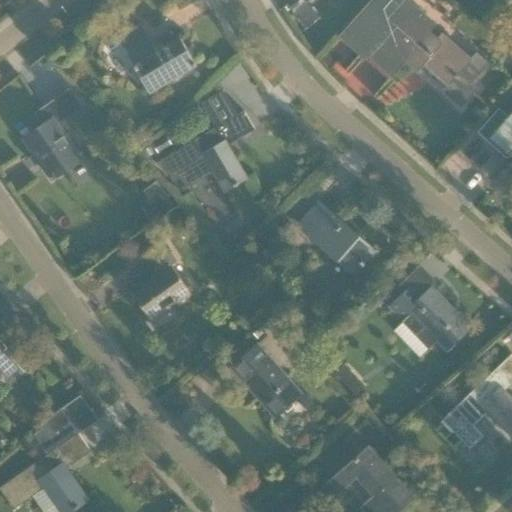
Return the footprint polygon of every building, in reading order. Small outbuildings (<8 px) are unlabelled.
[(299,0),(290,8),(306,28),(320,17),(305,0),(299,0)] [(373,0),(341,36),(389,79),(406,60),(418,70),(424,63),(448,86),(444,90),(462,106),(477,88),(471,82),(488,63),(477,53),(472,59),(443,34),(438,39),(429,31),(436,24),(409,0),(373,0)] [(182,39),(158,52),(141,24),(119,37),(136,65),(135,66),(150,92),(197,65),(182,39)] [(41,163),(53,180),(82,159),(57,123),(67,116),(56,99),(36,113),(44,125),(25,139),(35,154),(30,158),(36,166),(41,163)] [(216,127),(162,159),(175,181),(187,174),(193,184),(201,179),(213,200),(226,192),(248,179),(229,145),(256,129),(245,111),(238,115),(216,127)] [(511,114),(506,121),(496,112),(475,136),(505,162),(511,153),(511,114)] [(152,143),(158,153),(172,145),(166,135),(152,143)] [(94,152),(89,145),(83,150),(88,156),(94,152)] [(157,198),(149,204),(158,218),(181,202),(165,179),(150,188),(157,198)] [(297,226),(357,278),(379,252),(320,200),(319,200),(297,226)] [(295,225),(280,210),(258,232),(273,247),(295,225)] [(176,303),(179,307),(194,296),(172,266),(176,262),(162,242),(143,256),(156,275),(132,292),(152,320),(176,303)] [(253,274),(267,288),(276,279),(261,265),(253,274)] [(447,350),(471,327),(432,287),(421,298),(410,287),(390,306),(404,321),(402,322),(416,335),(425,326),(447,350)] [(236,300),(244,311),(257,301),(249,290),(236,300)] [(266,313),(249,327),(257,338),(274,323),(266,313)] [(0,375),(9,386),(25,371),(0,341),(0,375)] [(232,367),(276,416),(301,394),(257,344),(232,367)] [(511,397),(505,391),(511,383),(511,353),(443,420),(470,448),(484,435),(474,425),(489,411),(511,435),(511,397)] [(71,511),(88,500),(65,469),(91,451),(61,408),(41,425),(57,448),(0,488),(0,489),(14,509),(46,487),(63,511),(71,511)] [(397,511),(414,497),(369,446),(322,487),(332,498),(360,473),(377,492),(362,505),(368,511),(397,511)]
